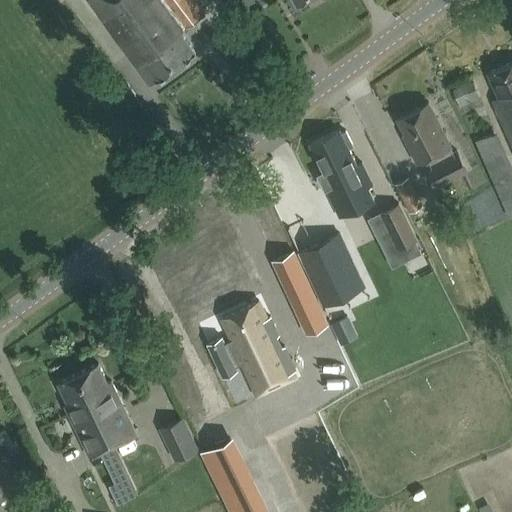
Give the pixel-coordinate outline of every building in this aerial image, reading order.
[(87,0),(130,56),(129,57),(128,58),(150,86),(157,80),(157,81),(196,52),(180,32),(206,12),(196,0),(87,0)] [(511,61),(488,72),(499,97),(498,97),(492,100),(511,144),(511,61)] [(460,107),(481,98),(474,81),(453,89),(460,107)] [(453,152),(449,145),(450,145),(427,100),(397,116),(405,132),(403,133),(418,162),(429,156),(432,163),(428,165),(439,185),(467,170),(457,150),(453,152)] [(339,128),(309,143),(324,172),(319,175),(340,216),(374,199),(368,187),(373,185),(362,163),(357,165),(349,148),(352,143),(346,131),(340,131),(339,128)] [(511,164),(497,130),(474,141),(509,218),(511,217),(511,164)] [(409,214),(423,206),(408,176),(394,184),(409,214)] [(415,235),(400,203),(385,210),(380,213),(397,248),(417,238),(415,235)] [(365,286),(340,234),(300,253),(325,305),(365,286)] [(274,260),(307,331),(329,321),(295,250),(274,260)] [(277,336),(279,334),(271,316),(267,318),(259,300),(223,317),(232,338),(225,341),(223,336),(208,343),(218,365),(233,358),(239,355),(257,394),(296,376),(293,371),(296,370),(285,346),(281,346),(277,336)] [(78,372),(113,444),(137,433),(111,379),(107,381),(98,362),(78,372)] [(90,456),(113,444),(78,372),(58,381),(73,412),(70,413),(90,456)] [(316,404),(324,401),(318,383),(309,386),(316,404)] [(159,427),(175,460),(199,447),(183,415),(159,427)] [(229,437),(202,450),(232,511),(257,511),(265,509),(229,437)] [(0,481),(10,477),(0,458),(0,481)] [(128,474),(115,480),(110,483),(119,501),(137,492),(128,474)] [(27,511),(10,477),(0,481),(0,511),(27,511)]
